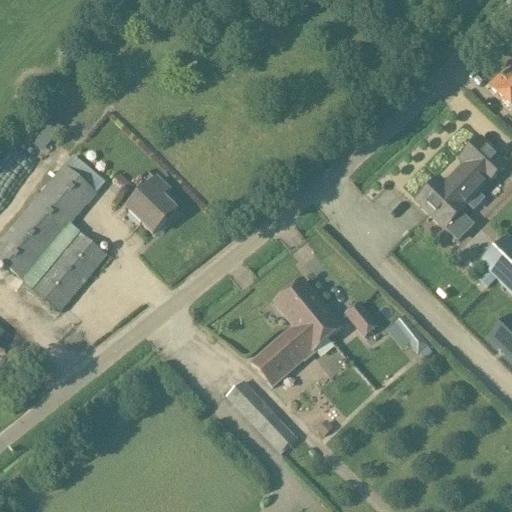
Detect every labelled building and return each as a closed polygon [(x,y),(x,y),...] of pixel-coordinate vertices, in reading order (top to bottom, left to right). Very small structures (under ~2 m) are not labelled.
[(511,67),(511,66),(489,89),(511,112),(511,67)] [(473,225),(462,215),(468,208),(472,213),(483,202),(479,197),(508,167),(480,140),(467,153),(475,160),(468,168),(466,166),(445,187),(439,180),(417,203),(446,232),(457,242),(473,225)] [(0,264),(60,316),(108,259),(71,228),(107,186),(71,158),(0,245),(0,264)] [(0,166),(0,207),(25,178),(5,161),(0,166)] [(177,214),(163,200),(169,193),(157,182),(128,212),(154,238),(177,214)] [(511,296),(511,242),(505,236),(479,263),(511,296)] [(253,367),(273,390),(304,363),(306,364),(317,355),(315,353),(343,331),(303,283),(274,307),(295,331),(253,367)] [(363,339),(376,329),(358,307),(345,317),(363,339)] [(410,346),(415,355),(425,349),(408,317),(387,329),(399,352),(410,346)] [(490,346),(511,368),(511,328),(510,326),(490,346)] [(280,457),(297,441),(244,384),(226,400),(280,457)]
